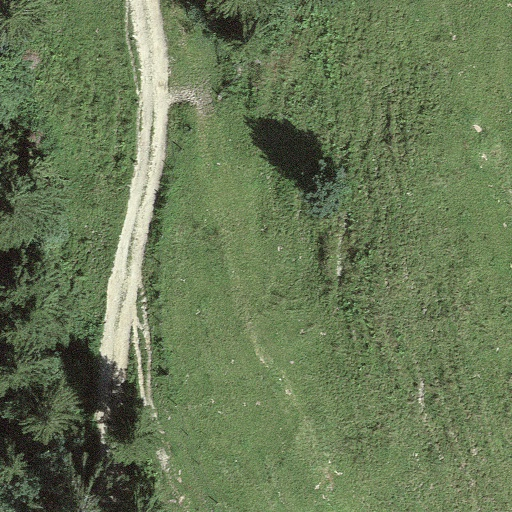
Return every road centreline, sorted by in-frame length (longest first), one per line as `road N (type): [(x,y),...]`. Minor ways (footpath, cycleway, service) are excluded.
road 1 (track): [(112,381),(159,66),(150,0)]
road 2 (track): [(127,511),(112,381)]
